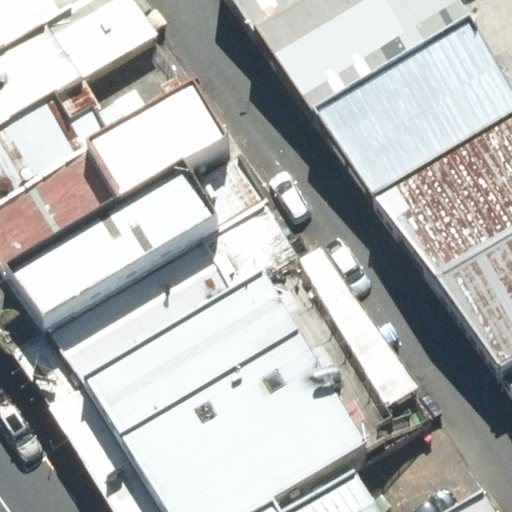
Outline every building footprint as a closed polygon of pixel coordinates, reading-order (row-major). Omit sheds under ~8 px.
[(0,0),(0,216),(122,148),(84,86),(157,41),(130,0),(92,0),(57,23),(40,0),(0,0)] [(229,0),(256,45),(330,0),(229,0)] [(330,0),(256,45),(311,129),(476,32),(455,0),(330,0)] [(311,129),(375,218),(511,137),(511,93),(476,32),(311,129)] [(122,148),(0,216),(0,275),(13,294),(238,164),(201,98),(122,148)] [(511,137),(375,218),(437,301),(511,257),(511,137)] [(238,164),(13,294),(56,345),(271,213),(238,164)] [(271,213),(56,345),(90,398),(303,265),(271,213)] [(90,398),(126,454),(356,309),(321,253),(303,265),(90,398)] [(511,257),(437,301),(501,389),(511,383),(511,257)] [(356,309),(126,454),(160,511),(283,511),(348,472),(427,424),(356,309)] [(511,383),(501,389),(511,404),(511,383)] [(283,511),(371,511),(348,472),(283,511)]
